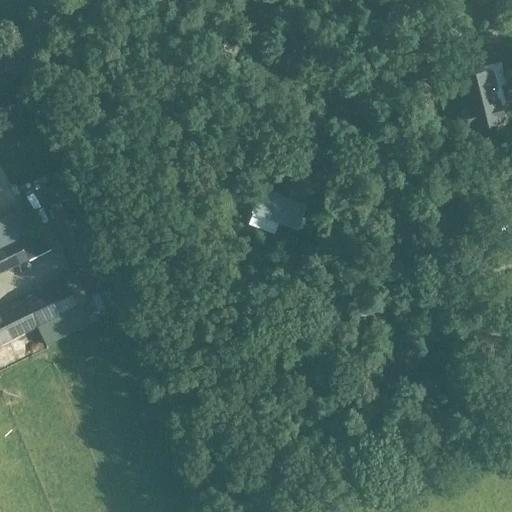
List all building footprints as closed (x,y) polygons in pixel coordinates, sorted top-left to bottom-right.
[(430,0),(437,26),(457,21),(451,0),(430,0)] [(488,71),(459,79),(460,81),(458,81),(462,99),(464,98),(467,109),(465,110),(469,127),(471,127),(472,129),(501,121),(500,119),(502,119),(498,101),(496,102),(493,91),(495,90),(491,73),(489,73),(488,71)] [(73,180),(44,191),(50,207),(74,267),(81,264),(94,296),(117,287),(104,255),(80,195),(74,180),(73,180)] [(490,220),(509,215),(502,184),(484,188),(490,220)] [(250,213),(252,213),(278,224),(297,231),(305,208),(259,190),(250,213)] [(11,239),(0,244),(0,273),(22,262),(11,239)] [(180,273),(184,249),(154,244),(150,268),(180,273)] [(315,304),(328,324),(354,308),(341,287),(315,304)] [(453,324),(456,300),(426,296),(422,320),(453,324)] [(24,300),(0,311),(0,343),(36,327),(24,300)] [(165,364),(164,369),(163,376),(178,379),(180,367),(165,364)] [(180,390),(209,398),(215,375),(186,366),(180,390)] [(460,441),(489,433),(482,409),(453,418),(460,441)] [(363,470),(357,446),(328,453),(333,477),(363,470)] [(257,476),(227,482),(232,506),(262,500),(257,476)]
